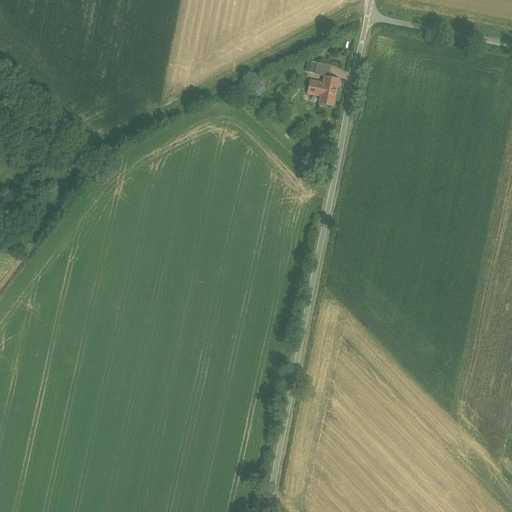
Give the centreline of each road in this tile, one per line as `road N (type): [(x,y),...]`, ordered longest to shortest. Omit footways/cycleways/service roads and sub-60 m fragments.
road 1 (unclassified): [(263,511),(371,0)]
road 2 (track): [(511,41),(368,12)]
